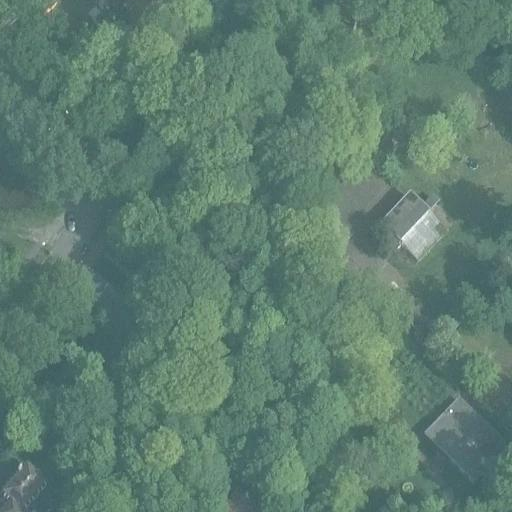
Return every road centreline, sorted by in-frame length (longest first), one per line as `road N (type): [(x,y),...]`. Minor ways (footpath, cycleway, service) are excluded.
road 1 (residential): [(123,511),(110,481),(122,309),(61,253)]
road 2 (residential): [(0,108),(85,196),(87,211),(61,253)]
